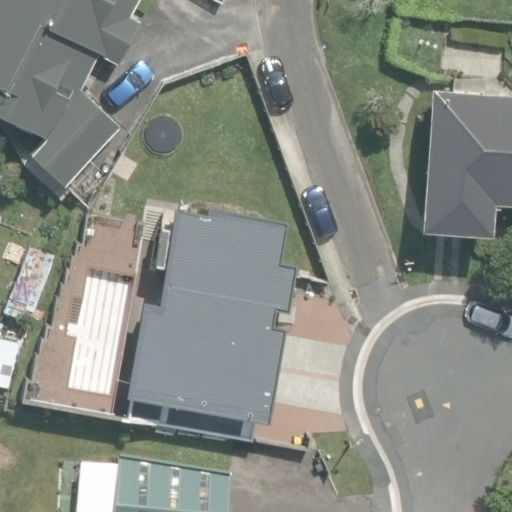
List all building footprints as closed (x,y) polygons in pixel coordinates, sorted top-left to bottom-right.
[(24,154),(71,184),(117,111),(70,81),(90,48),(3,0),(0,0),(0,112),(36,135),(24,154)] [(3,0),(90,48),(115,63),(140,21),(128,14),(135,0),(3,0)] [(408,222),(481,228),(485,195),(511,197),(511,86),(420,79),(408,222)] [(132,411),(250,432),(291,259),(273,256),(280,216),(205,203),(204,211),(172,205),(155,296),(139,293),(122,388),(135,390),(132,411)] [(9,296),(34,306),(54,256),(28,246),(9,296)] [(224,511),(228,477),(115,466),(114,468),(77,464),(72,511),(224,511)]
